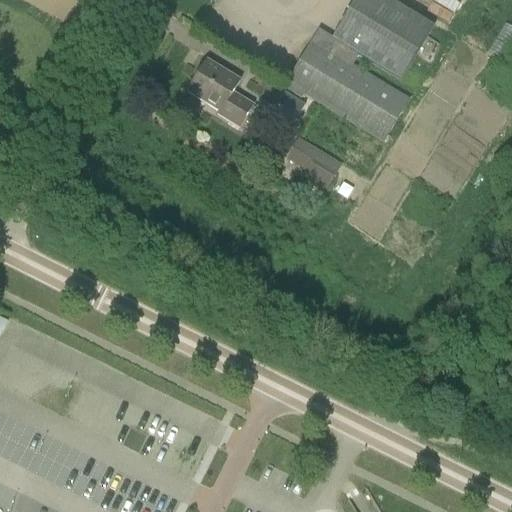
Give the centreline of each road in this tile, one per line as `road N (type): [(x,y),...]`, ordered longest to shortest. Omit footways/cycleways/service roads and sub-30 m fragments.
road 1 (unclassified): [(364,427),(0,252)]
road 2 (unclassified): [(0,252),(159,0)]
road 3 (unclassified): [(511,501),(364,427)]
